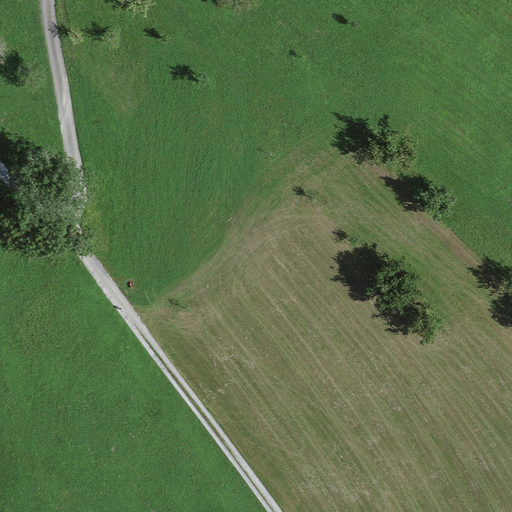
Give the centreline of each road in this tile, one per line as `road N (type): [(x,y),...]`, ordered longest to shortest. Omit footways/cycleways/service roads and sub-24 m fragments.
road 1 (track): [(0,167),(121,299),(274,511)]
road 2 (track): [(82,250),(49,0)]
